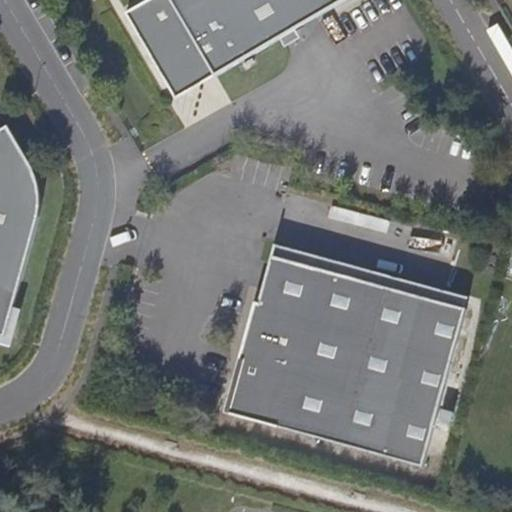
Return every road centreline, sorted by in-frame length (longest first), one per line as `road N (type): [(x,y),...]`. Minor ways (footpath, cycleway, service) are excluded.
road 1 (unclassified): [(0,409),(41,381),(58,347),(94,207),(79,135),(0,0)]
road 2 (unclassified): [(450,0),(511,103)]
